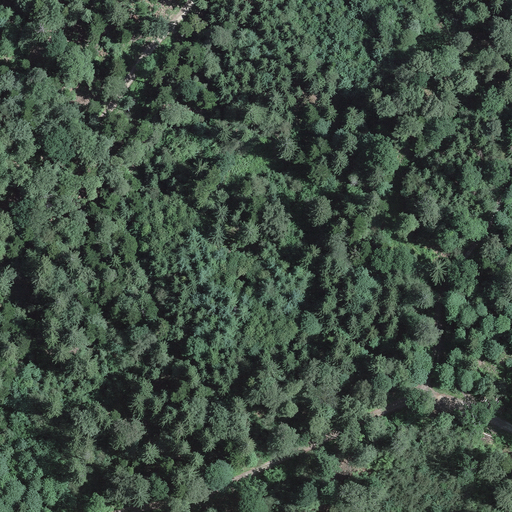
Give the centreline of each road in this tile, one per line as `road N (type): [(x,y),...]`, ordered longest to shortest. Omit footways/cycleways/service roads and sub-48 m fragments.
road 1 (track): [(115,511),(213,490),(422,395),(442,349),(447,287),(511,187)]
road 2 (track): [(0,213),(86,138),(193,0)]
